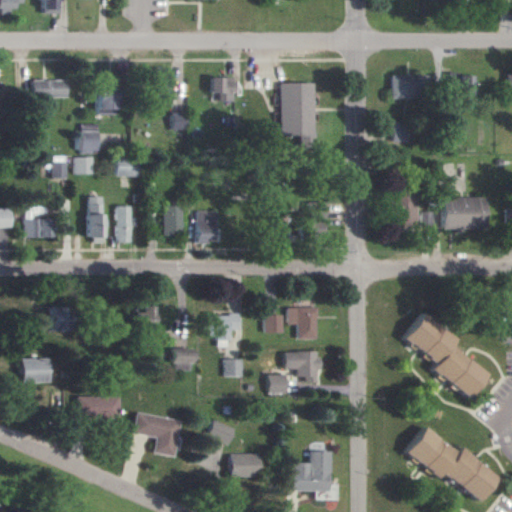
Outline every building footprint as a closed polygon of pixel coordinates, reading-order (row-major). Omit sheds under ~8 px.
[(18,0),(0,0),(0,14),(8,14),(8,2),(18,2),(18,0)] [(55,14),(55,0),(36,0),(36,14),(55,14)] [(168,67),(152,67),(151,105),(167,106),(168,67)] [(466,74),(444,74),(443,92),(466,92),(466,74)] [(387,98),(421,98),(420,75),(386,75),(387,98)] [(511,76),(502,76),(501,95),(511,95),(511,76)] [(214,101),(226,102),(227,78),(206,77),(206,93),(214,93),(214,101)] [(93,115),(111,114),(110,78),(91,79),(93,115)] [(28,80),(29,98),(63,97),(63,79),(28,80)] [(310,82),(276,83),(277,136),(296,136),(296,146),(311,146),(310,82)] [(169,129),(183,129),(183,112),(168,112),(169,129)] [(404,142),(405,122),(389,122),(389,141),(404,142)] [(95,124),(75,123),(74,150),(94,151),(95,124)] [(71,174),(89,174),(89,157),(71,157),(71,174)] [(113,176),(136,176),(136,161),(113,161),(113,176)] [(49,177),(63,177),(63,162),(48,162),(49,177)] [(389,227),(412,228),(413,193),(390,192),(389,227)] [(98,196),(83,196),(84,243),(99,242),(98,196)] [(439,228),(482,229),(483,198),(440,197),(439,228)] [(323,220),(322,201),(296,202),(298,237),(320,236),(319,220),(323,220)] [(511,224),(511,204),(502,203),(502,224),(511,224)] [(158,235),(178,235),(177,205),(158,206),(158,235)] [(127,206),(112,206),(112,242),(127,242),(127,206)] [(192,211),(192,242),(212,241),(212,211),(192,211)] [(429,212),(418,212),(417,227),(429,227),(429,212)] [(19,237),(48,237),(48,219),(19,219),(19,237)] [(66,307),(46,306),(45,331),(65,332),(66,307)] [(127,312),(127,337),(146,337),(146,306),(133,306),(133,312),(127,312)] [(292,339),(312,338),(312,307),(282,307),(282,325),(292,325),(292,339)] [(398,339),(431,363),(426,370),(463,398),(482,373),(446,346),(452,338),(418,312),(398,339)] [(200,314),(200,336),(211,336),(210,347),(223,347),(223,329),(233,329),(233,315),(200,314)] [(277,333),(278,315),(259,314),(259,333),(277,333)] [(185,370),(185,349),(165,348),(165,370),(185,370)] [(314,352),(280,351),(279,368),(290,369),(290,377),(299,377),(299,382),(311,382),(311,370),(314,370),(314,352)] [(15,359),(15,383),(44,382),(43,358),(15,359)] [(237,359),(218,359),(218,377),(237,376),(237,359)] [(261,393),(280,393),(280,376),(262,375),(261,393)] [(113,418),(113,396),(71,396),(71,418),(113,418)] [(166,457),(173,420),(129,412),(125,433),(148,438),(145,453),(166,457)] [(228,428),(207,419),(200,436),(221,445),(228,428)] [(399,452),(431,478),(435,473),(472,501),(491,477),(454,448),(451,453),(418,427),(399,452)] [(284,490),(311,491),(311,500),(331,500),(332,484),(323,484),(324,451),(303,451),(303,462),(284,462),(284,490)] [(222,454),(223,477),(253,476),(252,453),(222,454)]
